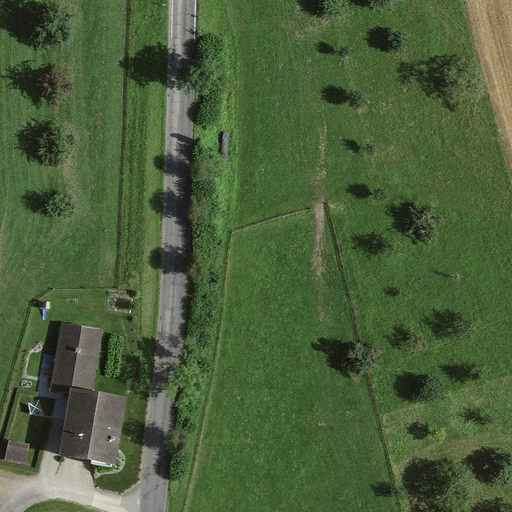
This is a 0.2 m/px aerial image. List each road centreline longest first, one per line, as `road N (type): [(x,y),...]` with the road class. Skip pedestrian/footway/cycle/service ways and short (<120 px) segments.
road 1 (tertiary): [(183,0),(174,302),(155,511)]
road 2 (track): [(0,481),(127,511)]
